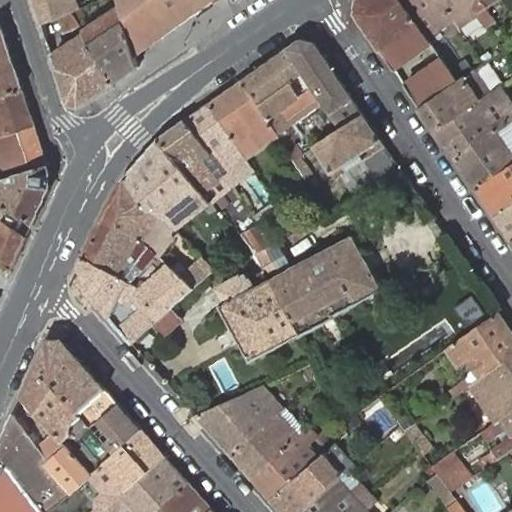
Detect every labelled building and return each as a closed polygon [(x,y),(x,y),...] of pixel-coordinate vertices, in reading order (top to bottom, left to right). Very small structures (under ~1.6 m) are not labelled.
[(33,0),(42,24),(72,11),(76,9),(71,0),(33,0)] [(117,0),(118,2),(121,12),(136,58),(216,0),(117,0)] [(404,0),(357,0),(356,11),(421,107),(461,80),(428,34),(404,0)] [(444,0),(404,0),(428,34),(449,21),(453,26),(458,22),(444,0)] [(484,0),(444,0),(458,22),(461,25),(478,13),(488,26),(498,19),(489,6),(484,0)] [(72,11),(42,24),(47,37),(79,24),(72,11)] [(121,12),(85,35),(90,47),(87,48),(114,84),(139,68),(136,58),(121,12)] [(0,98),(23,89),(0,23),(0,98)] [(301,38),(289,47),(314,85),(344,128),(367,113),(319,41),(301,38)] [(289,47),(246,78),(269,116),(278,110),(314,85),(289,47)] [(114,84),(87,48),(64,64),(59,54),(53,58),(69,104),(80,107),(114,84)] [(461,80),(421,107),(436,129),(493,90),(505,82),(491,60),(461,80)] [(246,78),(212,102),(249,157),(280,134),(269,116),(246,78)] [(0,136),(35,125),(23,89),(0,98),(0,136)] [(511,116),(493,90),(436,129),(456,158),(511,119),(511,116)] [(212,102),(189,118),(230,174),(226,176),(234,187),(237,184),(256,168),(249,157),(212,102)] [(269,116),(280,134),(296,159),(304,154),(278,110),(269,116)] [(367,113),(344,128),(319,144),(339,176),(357,164),(373,187),(404,166),(367,113)] [(189,118),(163,137),(216,202),(234,187),(226,176),(230,174),(189,118)] [(511,119),(456,158),(476,187),(505,168),(511,162),(511,119)] [(48,165),(35,125),(0,136),(0,149),(7,171),(0,173),(0,176),(1,180),(48,165)] [(163,137),(125,178),(147,204),(168,217),(173,224),(178,227),(190,219),(207,210),(211,214),(220,207),(216,202),(163,137)] [(304,154),(296,159),(308,179),(317,173),(304,154)] [(0,205),(33,225),(50,188),(51,173),(48,165),(1,180),(0,182),(0,205)] [(495,215),(511,203),(511,177),(505,168),(476,187),(495,215)] [(125,178),(105,215),(150,238),(156,245),(159,241),(171,251),(183,235),(171,226),(173,224),(168,217),(147,204),(125,178)] [(511,203),(495,215),(511,239),(511,203)] [(259,218),(261,231),(263,230),(288,214),(281,204),(259,218)] [(105,215),(86,254),(129,276),(133,278),(164,253),(156,245),(150,238),(105,215)] [(0,263),(12,270),(27,238),(1,224),(0,225),(0,263)] [(261,231),(247,239),(253,247),(258,256),(274,246),(263,230),(261,231)] [(271,281),(300,336),(302,339),(340,319),(337,316),(386,289),(358,234),(295,267),(271,281)] [(156,245),(164,253),(167,257),(171,251),(159,241),(156,245)] [(274,246),(258,256),(266,271),(271,281),(295,267),(281,243),(274,246)] [(129,276),(109,314),(134,343),(158,324),(176,310),(198,291),(186,278),(167,257),(164,253),(133,278),(129,276)] [(86,254),(74,275),(109,314),(129,276),(86,254)] [(222,272),(209,258),(186,278),(198,291),(222,272)] [(271,281),(266,271),(251,281),(246,274),(220,292),(229,306),(224,308),(253,362),(300,336),(271,281)] [(176,310),(158,324),(168,335),(185,322),(176,310)] [(511,355),(511,325),(502,311),(445,351),(450,359),(455,356),(461,351),(476,373),(470,377),(458,385),(463,391),(473,383),(511,355)] [(46,338),(35,363),(78,412),(98,394),(106,387),(63,338),(46,338)] [(461,351),(455,356),(470,377),(476,373),(461,351)] [(486,401),(498,421),(511,411),(511,355),(473,383),(481,396),(474,400),(479,407),(486,401)] [(35,363),(22,394),(63,442),(71,435),(71,426),(83,417),(78,412),(35,363)] [(396,386),(382,396),(388,405),(402,394),(396,386)] [(252,393),(199,416),(234,455),(276,419),(252,393)] [(78,412),(83,417),(93,429),(103,420),(95,410),(104,401),(98,394),(78,412)] [(112,394),(104,401),(95,410),(103,420),(121,404),(112,394)] [(144,430),(121,404),(103,420),(117,436),(108,445),(116,455),(144,430)] [(289,408),(283,413),(303,435),(309,429),(289,408)] [(489,466),(511,450),(511,411),(498,421),(484,431),(492,442),(501,435),(506,441),(483,457),(489,466)] [(14,412),(0,443),(0,448),(3,451),(9,460),(44,505),(48,511),(50,511),(74,494),(50,465),(47,461),(50,458),(14,412)] [(276,419),(234,455),(254,478),(303,435),(283,413),(276,419)] [(408,430),(426,454),(435,449),(416,424),(408,430)] [(322,438),(312,427),(309,429),(303,435),(313,446),(322,438)] [(116,455),(94,476),(107,490),(96,499),(96,509),(92,511),(103,511),(111,505),(167,456),(144,430),(116,455)] [(254,478),(273,500),(323,457),(313,446),(303,435),(254,478)] [(70,448),(50,465),(74,494),(94,476),(70,448)] [(343,450),(334,458),(348,474),(353,469),(357,466),(343,450)] [(3,451),(0,455),(0,476),(9,460),(3,451)] [(435,465),(453,489),(473,476),(456,451),(435,465)] [(273,500),(284,511),(303,511),(343,478),(348,474),(334,458),(329,452),(323,457),(273,500)] [(158,511),(191,484),(167,456),(111,505),(116,510),(122,506),(127,511),(158,511)] [(0,511),(10,511),(21,495),(44,505),(9,460),(0,476),(0,511)] [(303,511),(346,511),(362,499),(371,490),(353,469),(348,474),(343,478),(303,511)] [(191,484),(158,511),(209,511),(213,509),(191,484)] [(346,511),(373,511),(371,510),(381,501),(371,490),(362,499),(346,511)] [(10,511),(39,511),(44,505),(21,495),(10,511)] [(470,511),(459,496),(446,508),(448,511),(470,511)]
